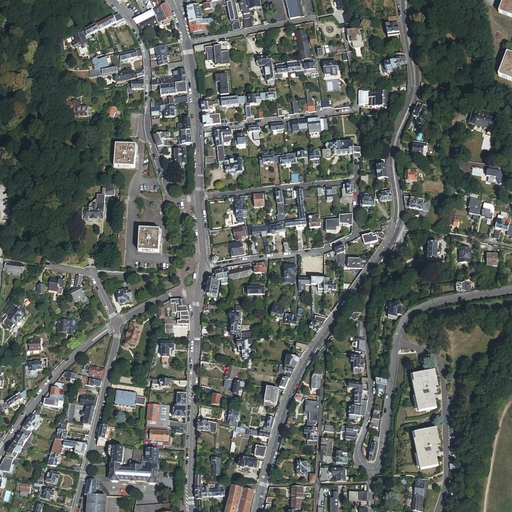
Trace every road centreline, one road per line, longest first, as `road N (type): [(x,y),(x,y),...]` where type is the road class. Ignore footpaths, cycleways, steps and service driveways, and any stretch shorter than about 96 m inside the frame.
road 1 (residential): [(394,233),(397,251),(370,301),(370,413),(358,450),(367,468),(379,460),(405,318),(448,298),(511,289)]
road 2 (primary): [(256,511),(285,403),(304,364),(394,233)]
road 3 (residential): [(198,197),(170,197),(147,125),(143,47),(107,0)]
road 4 (primary): [(394,233),(392,148),(414,81),(401,0)]
road 5 (tertiary): [(198,292),(192,511)]
road 6 (residential): [(76,511),(116,323)]
road 7 (residential): [(2,450),(54,375),(116,323)]
road 8 (residential): [(356,111),(197,131)]
road 9 (residential): [(198,197),(357,180)]
road 10 (residential): [(203,268),(324,251),(356,237)]
road 11 (residential): [(186,44),(316,17)]
